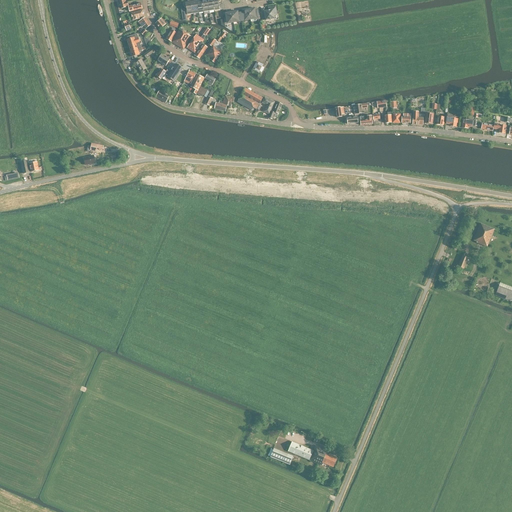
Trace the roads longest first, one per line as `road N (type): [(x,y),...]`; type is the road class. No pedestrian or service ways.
road 1 (tertiary): [(334,511),(455,214)]
road 2 (unclassified): [(293,125),(155,99),(130,73),(105,0)]
road 3 (tertiary): [(511,140),(293,125)]
road 4 (tertiary): [(364,174),(153,158)]
road 5 (tertiary): [(293,125),(286,103),(161,41),(145,0)]
road 6 (tertiary): [(132,152),(97,133),(70,102),(39,0)]
road 7 (tertiary): [(511,196),(364,174)]
road 8 (unclassified): [(0,192),(131,163)]
